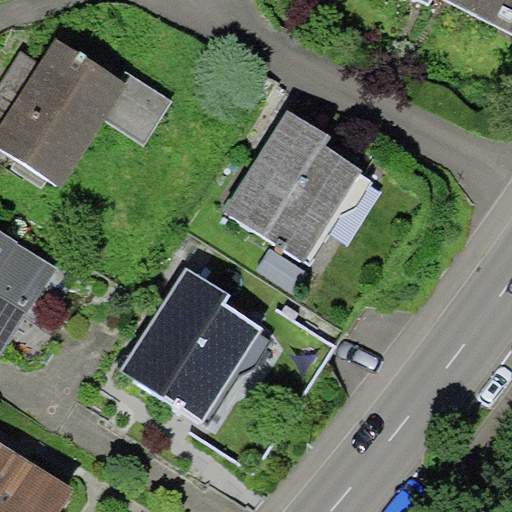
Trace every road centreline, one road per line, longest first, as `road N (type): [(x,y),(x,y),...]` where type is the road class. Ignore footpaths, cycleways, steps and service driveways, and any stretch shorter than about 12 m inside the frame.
road 1 (unknown): [(0,375),(262,511)]
road 2 (secondary): [(337,511),(511,288)]
